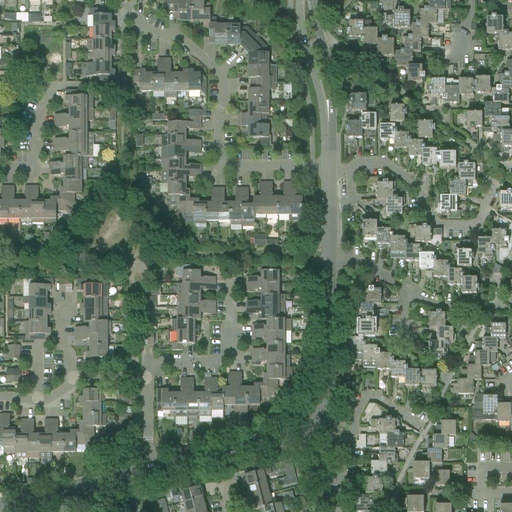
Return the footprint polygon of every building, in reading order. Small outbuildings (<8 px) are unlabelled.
[(180,0),(173,0),(174,5),(173,5),(173,20),(179,20),(179,22),(192,22),(191,0),(189,0),(189,2),(180,2),(180,0)] [(194,1),(193,0),(191,0),(192,22),(203,22),(203,29),(209,29),(210,29),(210,18),(210,4),(204,4),(204,1),(194,1)] [(425,0),(426,2),(428,2),(428,9),(428,11),(436,11),(436,12),(444,12),(444,11),(452,11),(451,11),(450,0),(425,0)] [(428,11),(428,9),(424,9),(424,11),(421,11),(421,10),(418,10),(418,16),(420,16),(420,23),(420,25),(428,25),(428,26),(436,26),(436,12),(436,11),(428,11)] [(115,28),(115,23),(111,23),(111,16),(102,16),(102,10),(90,10),(90,16),(93,16),(93,28),(115,28)] [(409,24),(409,13),(405,13),(403,13),(403,11),(398,11),(398,13),(393,13),(393,17),(385,17),(385,18),(386,18),(386,25),(385,26),(392,30),(393,30),(394,33),(399,36),(403,32),(403,30),(404,30),(404,29),(409,29),(409,24)] [(496,19),(496,17),(491,17),(491,19),(486,19),(486,33),(486,36),(498,36),(503,36),(503,33),(503,22),(498,22),(498,19),(496,19)] [(216,25),(216,18),(210,18),(210,29),(209,29),(209,44),(215,44),(215,46),(227,46),(227,23),(225,23),(225,25),(216,25)] [(363,30),(363,22),(349,22),(348,30),(346,30),(346,33),(346,35),(348,35),(349,38),(348,38),(348,41),(353,41),(354,38),(360,38),(363,38),(363,30)] [(230,25),(230,23),(227,23),(227,46),(240,46),(244,51),(257,38),(247,28),(240,28),(240,25),(230,25)] [(360,38),(360,43),(363,43),(362,46),(362,49),(367,49),(367,46),(377,46),(377,41),(377,33),(377,30),(371,30),(371,23),(363,23),(363,30),(363,38),(360,38)] [(420,25),(420,23),(416,23),(416,25),(413,25),(413,24),(409,24),(409,29),(409,30),(412,30),(412,37),(412,39),(420,39),(420,40),(428,40),(428,26),(428,25),(420,25)] [(93,40),(111,40),(111,33),(115,33),(115,28),(93,28),(93,40)] [(495,44),(495,52),(498,52),(503,52),(507,52),(507,53),(509,53),(509,52),(511,52),(511,35),(510,36),(508,36),(508,33),(503,33),(503,36),(498,36),(498,44),(497,44),(495,44)] [(412,39),(412,37),(408,37),(408,39),(405,39),(405,38),(402,38),(402,44),(404,44),(404,51),(404,53),(412,53),(412,54),(420,54),(420,40),(420,39),(412,39)] [(266,54),(266,47),(257,38),(244,51),(248,55),(248,66),(271,66),(271,64),(269,64),(269,54),(266,54)] [(387,41),(387,39),(382,39),(382,41),(377,41),(377,46),(377,49),(376,49),(376,51),(377,51),(377,58),(386,58),(388,58),(393,58),(393,52),(394,52),(394,41),(387,41)] [(111,40),(93,40),(87,40),(87,52),(93,52),(115,52),(115,47),(111,47),(111,40)] [(404,53),(404,51),(400,51),(400,53),(397,53),(397,52),(394,52),(393,52),(393,58),(396,58),(396,68),(407,68),(412,68),(412,54),(412,53),(404,53)] [(93,64),(111,64),(111,57),(115,57),(115,52),(93,52),(93,64)] [(152,92),(164,92),(164,60),(158,60),(158,75),(152,75),(152,92)] [(170,75),(170,60),(164,60),(164,92),(164,98),(176,98),(176,92),(176,75),(170,75)] [(111,64),(93,64),(87,64),(87,77),(95,77),(95,82),(111,82),(111,76),(115,76),(115,71),(111,71),(111,64)] [(276,85),(276,78),(276,66),(271,66),(248,66),(248,79),(251,79),(251,85),(276,85)] [(422,75),(422,72),(422,68),(412,68),(407,68),(407,84),(422,84),(422,80),(425,80),(425,75),(422,75)] [(145,75),(145,71),(133,71),(133,84),(140,84),(140,92),(152,92),(152,75),(145,75)] [(176,92),(188,92),(188,71),(183,71),(183,75),(176,75),(176,92)] [(188,71),(188,92),(201,92),(206,98),(206,82),(206,80),(206,79),(205,79),(205,78),(204,77),(203,77),(202,76),(201,76),(200,76),(200,75),(193,75),(193,71),(188,71)] [(511,76),(508,76),(508,74),(504,74),(504,76),(501,76),(501,75),(498,75),(498,81),(500,81),(500,85),(500,88),(500,90),(508,90),(508,91),(511,90),(511,76)] [(489,95),(489,89),(490,89),(490,79),(484,79),(484,78),(483,78),(483,79),(475,79),(475,83),(473,83),(473,88),(475,88),(475,93),(475,94),(489,95)] [(445,96),(445,88),(445,83),(445,80),(430,80),(430,88),(428,88),(428,93),(430,93),(430,96),(429,96),(429,99),(435,99),(435,96),(442,96),(445,96)] [(475,93),(475,88),(473,88),(473,83),(473,80),(458,80),(458,81),(458,88),(458,96),(459,96),(468,96),(468,99),(474,99),(474,96),(473,96),(473,93),(475,93)] [(458,88),(458,81),(450,81),(450,83),(445,83),(445,88),(445,96),(442,96),(442,101),(444,101),(444,104),(443,104),(443,107),(449,107),(449,104),(459,104),(459,96),(458,96),(458,88)] [(269,100),(269,90),(276,90),(276,85),(251,85),(251,90),(248,90),(248,102),(271,102),(271,100),(269,100)] [(500,90),(500,88),(496,88),(496,90),(493,90),(493,89),(490,89),(489,89),(489,95),(492,95),(492,104),(500,104),(500,105),(508,105),(508,91),(508,90),(500,90)] [(92,110),(93,91),(65,92),(65,103),(69,103),(69,110),(92,110)] [(360,96),(359,96),(351,96),(351,100),(349,100),(349,105),(351,105),(351,112),(360,112),(366,112),(366,96),(360,96)] [(241,121),(266,121),(266,115),(268,115),(268,105),(270,105),(271,102),(248,102),(248,114),(241,115),(241,121)] [(500,118),(500,105),(500,104),(492,104),(484,104),(484,114),(481,114),(481,120),(485,120),(485,119),(488,119),(488,121),(492,121),(493,121),(493,118),(500,118)] [(397,107),(396,107),(390,107),(390,123),(395,123),(404,123),(404,116),(407,116),(407,111),(404,111),(404,107),(397,107)] [(54,116),(54,122),(87,122),(92,122),(92,110),(69,110),(69,116),(54,116)] [(366,115),(366,112),(360,112),(360,118),(359,118),(359,123),(362,123),(362,131),(376,131),(376,115),(366,115)] [(466,114),(464,114),(464,120),(466,120),(466,121),(466,129),(470,129),(470,131),(475,131),(475,129),(477,129),(481,128),(481,120),(481,114),(477,114),(466,114)] [(484,129),(484,134),(485,134),(490,134),(493,134),(493,133),(496,133),(496,135),(501,135),(501,133),(508,133),(508,118),(500,118),(493,118),(493,121),(492,121),(492,128),(490,128),(490,129),(484,129)] [(352,123),(352,120),(346,120),(346,123),(347,123),(347,127),(345,127),(345,132),(347,132),(347,139),(362,139),(362,131),(362,123),(359,123),(352,123)] [(266,126),(266,121),(241,121),(241,127),(248,127),(248,139),(259,139),(259,143),(271,143),(271,136),(268,136),(269,126),(266,126)] [(87,134),(87,122),(54,122),(54,128),(69,128),(69,134),(87,134)] [(395,126),(395,123),(390,123),(390,126),(380,126),(380,142),(394,142),(394,134),(397,134),(397,129),(394,129),(394,126),(395,126)] [(425,123),(424,123),(418,123),(418,139),(423,139),(432,139),(432,132),(435,132),(435,127),(432,127),(432,123),(425,123)] [(167,136),(186,136),(186,130),(200,130),(200,124),(188,124),(167,124),(167,136)] [(409,134),(409,131),(404,131),(404,134),(397,134),(394,134),(394,142),(394,150),(408,150),(408,142),(411,142),(411,138),(409,137),(409,134)] [(492,136),(492,154),(508,154),(508,149),(511,148),(511,132),(508,133),(501,133),(501,135),(496,135),(496,136),(495,136),(492,136)] [(54,140),(54,146),(93,146),(93,134),(87,134),(69,134),(69,140),(54,140)] [(167,136),(160,136),(160,148),(200,148),(200,142),(186,142),(186,136),(167,136)] [(423,142),(423,139),(418,139),(418,142),(411,142),(408,142),(408,150),(408,158),(422,158),(422,150),(425,150),(425,145),(423,145),(423,142)] [(93,158),(93,146),(54,146),(54,152),(69,152),(69,158),(87,158),(93,158)] [(437,150),(437,147),(432,147),(432,150),(425,150),(422,150),(422,158),(422,166),(437,166),(437,163),(437,159),(439,159),(439,153),(437,153),(437,150)] [(200,148),(160,148),(161,160),(186,160),(186,154),(200,154),(200,148)] [(447,150),(447,154),(439,153),(439,159),(437,159),(437,163),(439,163),(439,165),(439,170),(456,170),(456,164),(456,158),(456,150),(447,150)] [(69,158),(63,158),(63,164),(49,164),(49,170),(87,170),(87,158),(69,158)] [(186,166),(186,160),(161,160),(161,172),(201,172),(201,166),(186,166)] [(459,164),(456,164),(456,170),(458,170),(458,174),(458,175),(458,178),(458,179),(459,179),(459,181),(466,181),(466,182),(474,182),(475,182),(475,165),(468,165),(468,163),(463,163),(463,165),(459,165),(459,164)] [(82,182),(82,170),(87,170),(49,170),(49,176),(64,176),(64,182),(82,182)] [(169,185),(186,185),(186,178),(201,178),(201,172),(161,172),(161,185),(169,185)] [(459,179),(458,179),(454,179),(454,181),(450,181),(450,180),(447,180),(447,186),(449,186),(449,197),(456,197),(456,198),(466,198),(466,190),(474,190),(474,182),(466,182),(466,181),(459,181),(459,179)] [(71,209),(74,205),(74,194),(82,194),(82,182),(64,182),(64,189),(60,189),(60,198),(71,209)] [(388,184),(388,182),(383,182),(383,184),(376,184),(376,201),(385,201),(386,201),(386,198),(393,198),(393,189),(395,189),(395,183),(392,183),(392,184),(388,184)] [(266,215),(266,183),(259,183),(259,198),(253,198),(253,203),(254,203),(254,216),(266,215)] [(272,198),(272,183),(266,183),(266,215),(278,215),(278,198),(272,198)] [(278,215),(290,215),(290,183),(283,183),(283,198),(278,198),(278,215)] [(296,183),(290,183),(290,215),(290,222),(302,222),(302,215),(302,198),(296,198),(296,183)] [(169,197),(169,207),(175,207),(179,211),(189,200),(189,191),(186,191),(186,185),(169,185),(169,194),(169,197)] [(14,202),(14,187),(8,187),(8,220),(20,220),(20,202),(14,202)] [(20,220),(32,220),(32,187),(25,187),(25,202),(20,202),(20,220)] [(38,202),(38,187),(32,187),(32,220),(32,224),(44,224),(44,202),(38,202)] [(206,222),(218,222),(218,189),(211,189),(211,204),(206,204),(206,222)] [(224,204),(224,189),(218,189),(218,222),(230,222),(230,204),(224,204)] [(242,226),(242,222),(242,189),(235,189),(235,204),(230,204),(230,222),(230,226),(242,226)] [(248,203),(248,189),(242,189),(242,222),(254,222),(254,216),(254,203),(253,203),(248,203)] [(511,193),(511,194),(511,192),(507,192),(507,194),(500,194),(500,210),(511,210),(511,193)] [(449,197),(440,197),(440,209),(437,209),(437,214),(440,214),(445,214),(445,216),(450,216),(450,214),(456,214),(456,198),(456,197),(449,197)] [(81,219),(71,209),(60,198),(51,198),(51,202),(44,202),(44,224),(56,224),(56,213),(66,213),(76,223),(81,219)] [(397,200),(397,198),(393,198),(386,198),(386,201),(385,201),(385,217),(402,217),(402,205),(404,205),(404,199),(401,199),(401,200),(397,200)] [(199,204),(199,200),(189,200),(179,211),(183,215),(193,215),(193,222),(193,226),(196,228),(206,228),(206,222),(206,204),(199,204)] [(367,222),(367,219),(361,219),(361,222),(362,222),(362,226),(360,226),(360,230),(362,230),(362,233),(360,234),(358,236),(358,239),(360,241),(362,242),(376,242),(376,230),(377,230),(377,222),(367,222)] [(391,233),(391,230),(391,227),(386,227),(386,230),(377,230),(376,230),(376,242),(376,251),(383,251),(384,249),(384,246),(390,246),(390,238),(393,238),(393,233),(391,233)] [(431,238),(431,237),(431,229),(427,229),(427,227),(422,227),(422,229),(415,229),(415,236),(414,236),(414,237),(415,237),(415,243),(420,243),(431,243),(431,238)] [(506,238),(506,231),(491,231),(491,239),(492,239),(492,247),(494,247),(501,247),(501,250),(507,250),(507,247),(506,247),(506,243),(508,243),(508,238),(506,238)] [(406,238),(406,235),(400,235),(400,238),(393,238),(390,238),(390,246),(390,254),(390,255),(390,259),(405,259),(405,254),(405,247),(407,247),(407,246),(407,242),(404,242),(404,238),(406,238)] [(266,237),(254,236),(254,246),(256,246),(266,246),(266,241),(266,237)] [(492,247),(492,239),(491,239),(477,239),(477,255),(487,255),(487,258),(493,258),(493,255),(492,255),(492,251),(494,251),(494,247),(492,247)] [(419,250),(419,247),(420,247),(420,245),(420,243),(415,243),(415,245),(415,246),(407,246),(407,247),(405,247),(405,254),(405,259),(405,262),(419,262),(419,255),(422,255),(422,254),(422,250),(419,250)] [(470,252),(470,251),(463,251),(454,251),(454,257),(456,257),(456,267),(462,267),(471,267),(471,260),(474,260),(474,255),(471,255),(471,252),(470,252)] [(433,258),(433,255),(434,255),(434,252),(429,252),(429,254),(422,254),(422,255),(419,255),(419,262),(419,270),(433,270),(433,263),(436,263),(436,262),(436,258),(433,258)] [(448,263),(448,260),(443,260),(443,262),(436,262),(436,263),(433,263),(433,270),(433,278),(447,278),(447,271),(450,271),(450,270),(450,266),(447,266),(447,263),(448,263)] [(192,272),(192,266),(175,266),(175,269),(175,274),(179,277),(183,277),(183,284),(215,284),(215,278),(200,278),(200,272),(192,272)] [(261,266),(261,272),(261,278),(246,278),(246,284),(279,284),(279,272),(279,266),(261,266)] [(496,266),(492,275),(499,274),(502,269),(496,266)] [(462,269),(462,267),(457,267),(457,269),(457,270),(450,270),(450,271),(447,271),(447,278),(447,286),(462,286),(462,279),(464,279),(464,274),(461,274),(461,271),(462,271),(462,269)] [(476,286),(476,284),(476,279),(464,279),(462,279),(462,286),(462,295),(468,295),(468,296),(469,296),(469,295),(476,295),(476,291),(479,291),(479,286),(476,286)] [(47,299),(47,292),(50,292),(50,287),(53,287),(53,280),(34,280),(34,286),(29,286),(29,299),(47,299)] [(77,280),(77,287),(80,287),(80,292),(84,292),(84,299),(107,299),(108,299),(108,280),(107,280),(84,280),(77,280)] [(215,291),(215,284),(183,284),(183,285),(177,285),(177,296),(200,296),(200,291),(215,291)] [(279,296),(279,284),(246,284),(246,291),(261,290),(261,296),(279,296)] [(381,305),(381,291),(373,290),(373,288),(368,288),(368,291),(365,291),(365,290),(362,290),(362,295),(365,295),(365,305),(373,305),(381,305)] [(215,308),(215,302),(200,302),(200,296),(177,296),(176,308),(215,308)] [(246,302),(246,308),(284,308),(284,296),(279,296),(261,296),(261,302),(246,302)] [(156,308),(156,298),(147,298),(147,308),(153,308),(156,308)] [(47,299),(29,299),(22,299),(22,305),(29,305),(29,311),(50,311),(50,306),(47,306),(47,299)] [(80,311),(107,311),(107,299),(84,299),(84,306),(80,306),(80,311)] [(373,319),(373,305),(365,305),(357,305),(357,314),(354,314),(354,320),(357,320),(357,319),(360,319),(360,322),(363,322),(365,322),(365,319),(370,319),(373,319)] [(215,315),(215,308),(176,308),(177,320),(183,320),(195,320),(195,321),(200,321),(200,315),(215,315)] [(284,308),(246,308),(246,315),(261,315),(261,321),(267,320),(279,320),(284,320),(284,308)] [(29,323),(47,323),(47,316),(50,316),(50,311),(29,311),(29,323)] [(107,322),(107,311),(80,311),(80,316),(84,316),(84,323),(89,323),(102,323),(102,322),(107,322)] [(441,315),(441,312),(436,312),(436,314),(429,315),(429,329),(437,329),(445,329),(445,319),(447,319),(447,313),(444,313),(444,315),(441,315)] [(374,336),(374,330),(375,330),(375,329),(374,329),(374,322),(370,322),(370,319),(365,319),(365,322),(360,322),(358,322),(358,329),(357,329),(357,330),(358,330),(358,336),(364,336),(374,336)] [(141,335),(141,345),(147,345),(147,333),(149,333),(149,320),(141,320),(141,326),(141,335)] [(177,320),(171,320),(171,321),(172,321),(172,332),(171,332),(171,333),(177,332),(198,332),(198,327),(195,327),(195,321),(195,320),(183,320),(177,320)] [(291,332),(291,320),(284,320),(279,320),(267,320),(267,326),(252,326),(252,332),(285,332),(291,332)] [(74,335),(111,335),(111,322),(107,322),(102,322),(102,323),(89,323),(89,328),(74,328),(74,335)] [(29,323),(25,323),(25,335),(25,341),(33,341),(38,341),(47,341),(47,335),(50,335),(50,330),(47,330),(47,323),(29,323)] [(484,339),(490,339),(497,339),(497,340),(505,340),(505,325),(490,325),(490,329),(484,329),(484,339)] [(453,338),(453,328),(445,329),(437,329),(437,342),(437,343),(445,343),(445,346),(449,346),(449,343),(452,343),(452,344),(455,344),(455,338),(453,338)] [(195,345),(195,338),(198,337),(198,332),(177,332),(177,343),(172,343),(172,351),(182,351),(182,345),(195,345)] [(284,344),(285,332),(252,332),(252,339),(267,339),(267,344),(284,344)] [(107,347),(107,335),(111,335),(74,335),(74,341),(89,341),(89,347),(107,347)] [(346,361),(362,361),(362,355),(363,355),(363,347),(365,347),(365,342),(363,343),(363,339),(364,339),(364,336),(358,336),(358,339),(348,339),(348,354),(346,354),(346,361)] [(497,353),(497,351),(497,340),(497,339),(490,339),(484,339),(482,339),(482,343),(476,343),(476,353),(482,353),(489,353),(497,353)] [(437,343),(437,342),(429,343),(429,357),(436,357),(436,360),(441,360),(441,357),(444,357),(444,358),(447,358),(447,352),(445,352),(445,346),(445,343),(437,343)] [(284,356),(284,344),(267,344),(267,350),(252,350),(252,356),(284,356)] [(378,347),(378,344),(372,344),(372,347),(365,347),(363,347),(363,355),(362,355),(362,361),(362,369),(376,369),(376,363),(377,363),(377,355),(380,355),(379,350),(377,350),(377,347),(378,347)] [(86,365),(98,365),(98,359),(107,359),(107,347),(89,347),(89,354),(86,354),(86,365)] [(391,359),(391,355),(392,355),(392,352),(386,352),(386,355),(380,355),(377,355),(377,363),(376,363),(376,369),(376,371),(390,371),(391,371),(391,363),(393,363),(393,359),(391,359)] [(468,357),(468,367),(474,367),(481,367),(489,367),(489,363),(495,363),(495,353),(489,353),(482,353),(476,353),(474,353),(474,357),(469,357),(468,357)] [(284,356),(252,356),(252,363),(267,362),(267,368),(284,368),(290,368),(290,356),(284,356)] [(406,363),(406,360),(400,360),(400,363),(393,363),(391,363),(391,371),(390,371),(390,379),(404,379),(405,379),(405,371),(407,371),(407,367),(405,367),(405,363),(406,363)] [(474,367),(468,367),(466,367),(466,371),(461,371),(461,375),(466,375),(466,381),(473,381),(481,381),(481,367),(474,367)] [(292,368),(284,368),(267,368),(267,375),(263,375),(263,385),(273,395),(277,391),(277,380),(284,380),(292,380),(292,368)] [(300,368),(300,373),(304,377),(309,377),(309,368),(300,368)] [(419,387),(419,384),(419,379),(422,379),(422,375),(419,374),(419,371),(420,371),(420,368),(414,368),(414,371),(407,371),(405,371),(405,379),(404,379),(404,387),(419,387)] [(436,378),(436,372),(421,372),(422,375),(422,379),(419,379),(419,384),(422,385),(422,388),(429,388),(429,389),(430,389),(430,388),(436,388),(436,380),(437,380),(437,378),(436,378)] [(235,406),(235,373),(229,373),(229,388),(223,388),(223,394),(223,406),(235,406)] [(247,412),(247,406),(247,388),(241,388),(241,373),(235,373),(235,406),(235,412),(247,412)] [(175,418),(187,418),(187,379),(181,379),(181,394),(175,394),(175,418)] [(193,394),(193,379),(187,379),(187,418),(199,418),(199,394),(193,394)] [(199,418),(211,418),(211,412),(211,379),(205,379),(205,393),(199,394),(199,418)] [(217,394),(217,379),(211,379),(211,412),(223,412),(223,406),(223,394),(217,394)] [(473,395),(473,381),(466,381),(458,380),(458,385),(453,385),(453,389),(458,389),(458,395),(473,395)] [(273,395),(263,385),(254,385),(254,388),(247,388),(247,406),(259,406),(259,398),(269,398),(273,395)] [(79,403),(101,403),(101,391),(83,391),(83,398),(79,398),(79,403)] [(168,394),(168,391),(156,391),(156,412),(170,412),(170,418),(175,418),(175,394),(168,394)] [(482,409),(482,421),(496,421),(496,420),(496,415),(497,405),(497,395),(491,395),(491,397),(482,397),(482,405),(482,409)] [(101,415),(101,403),(79,403),(79,408),(83,408),(83,415),(101,415)] [(496,421),(496,423),(510,423),(511,423),(511,417),(511,411),(511,403),(504,403),(504,405),(497,405),(497,415),(496,415),(496,420),(496,421)] [(9,430),(9,415),(3,415),(3,454),(15,454),(15,448),(15,435),(15,430),(9,430)] [(90,442),(94,439),(94,428),(105,428),(105,415),(101,415),(83,415),(83,422),(79,422),(79,432),(90,442)] [(131,424),(131,415),(118,415),(118,424),(131,424)] [(370,430),(375,430),(377,428),(379,428),(379,435),(387,435),(394,435),(394,432),(395,432),(395,426),(397,426),(397,420),(394,420),(394,421),(391,421),(391,418),(386,418),(386,421),(379,421),(370,421),(370,430)] [(15,448),(15,454),(15,459),(27,459),(27,420),(21,420),(21,435),(15,435),(15,448)] [(39,459),(39,435),(33,435),(33,420),(27,420),(27,459),(39,459)] [(51,454),(51,420),(45,420),(45,435),(39,435),(39,459),(51,459),(51,454)] [(57,420),(51,420),(51,454),(63,454),(63,435),(57,435),(57,420)] [(455,436),(455,422),(441,422),(441,426),(435,426),(435,431),(441,431),(441,436),(447,436),(455,436)] [(63,454),(75,454),(75,446),(86,446),(90,442),(79,432),(70,432),(70,435),(63,435),(63,454)] [(379,435),(379,449),(387,449),(395,449),(403,449),(403,440),(405,440),(405,434),(402,434),(402,435),(399,435),(399,432),(395,432),(394,432),(394,435),(387,435),(379,435)] [(365,448),(365,441),(365,436),(360,436),(359,436),(359,438),(358,438),(358,442),(356,442),(356,448),(365,448)] [(441,436),(433,436),(433,440),(427,440),(427,445),(433,445),(433,450),(441,450),(447,450),(447,436),(441,436)] [(387,449),(379,449),(379,463),(387,463),(387,466),(391,466),(391,464),(394,464),(394,465),(397,464),(397,459),(395,459),(395,449),(387,449)] [(433,450),(427,450),(427,454),(421,454),(421,459),(427,459),(427,464),(429,464),(441,464),(441,450),(433,450)] [(288,477),(295,476),(291,460),(284,462),(288,477)] [(387,466),(387,463),(379,463),(371,463),(371,478),(373,478),(376,478),(376,480),(382,480),(383,480),(383,477),(386,478),(389,478),(389,473),(387,473),(387,466)] [(429,472),(429,464),(427,464),(413,464),(413,480),(429,481),(429,472)] [(270,469),(245,476),(248,488),(265,483),(265,481),(264,476),(271,475),(270,469)] [(449,486),(449,472),(429,472),(429,481),(435,481),(435,486),(449,486)] [(295,476),(288,477),(289,485),(297,483),(295,476)] [(376,480),(376,478),(373,478),(373,480),(366,480),(366,484),(366,494),(372,494),(382,494),(382,480),(376,480)] [(250,499),(268,495),(265,483),(248,488),(250,499)] [(179,497),(178,499),(180,505),(179,505),(184,504),(203,499),(200,487),(181,492),(182,496),(179,497)] [(371,501),(371,497),(372,497),(372,494),(366,494),(366,497),(356,497),(356,511),(370,511),(371,506),(373,506),(373,501),(371,501)] [(253,511),(262,509),(271,506),(268,495),(250,499),(253,511)] [(406,511),(423,511),(424,498),(407,498),(406,511)] [(186,511),(200,511),(206,511),(203,499),(184,504),(186,511)]
